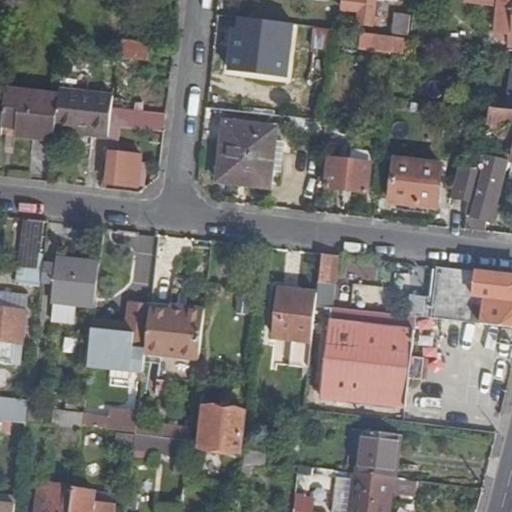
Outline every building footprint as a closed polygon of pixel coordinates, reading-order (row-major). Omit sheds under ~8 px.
[(399,3),(399,0),(345,0),(344,11),(360,13),(359,25),(373,27),(377,0),(399,3)] [(396,37),(410,38),(412,38),(414,17),(398,16),(395,36),(396,37)] [(266,35),(268,22),(239,19),(232,72),(287,78),(290,58),(279,57),(274,56),(276,37),(266,35)] [(330,49),(332,28),(316,27),(315,48),(330,49)] [(374,50),(394,52),(396,37),(395,36),(376,34),(374,50)] [(396,37),(394,52),(407,54),(410,38),(396,37)] [(117,110),(143,112),(151,47),(125,45),(117,110)] [(56,135),(61,97),(7,91),(6,97),(1,136),(55,141),(56,135)] [(113,109),(114,103),(61,97),(56,135),(92,138),(92,142),(109,143),(111,125),(113,109)] [(164,132),(167,115),(143,112),(117,110),(113,109),(111,125),(119,126),(164,132)] [(511,111),(494,109),(488,133),(511,138),(511,111)] [(271,189),(273,171),(276,143),(278,130),(227,124),(220,182),(271,189)] [(116,155),(119,126),(111,125),(109,143),(108,155),(111,155),(108,185),(139,189),(143,158),(116,155)] [(276,143),(273,171),(280,172),(284,144),(276,143)] [(469,203),(468,216),(491,221),(494,208),(493,208),(505,160),(484,155),(479,169),(479,171),(484,173),(476,203),(469,203)] [(327,190),(367,196),(371,164),(331,159),(327,190)] [(391,204),(438,210),(443,168),(395,162),(391,204)] [(470,199),(479,171),(479,169),(463,164),(454,195),(470,199)] [(470,199),(469,203),(476,203),(484,173),(479,171),(470,199)] [(44,224),(29,222),(25,253),(40,255),(44,224)] [(338,257),(322,255),(317,295),(317,306),(332,308),(338,257)] [(351,275),(374,278),(377,260),(354,256),(351,275)] [(57,260),(57,266),(54,286),(52,303),(95,308),(99,265),(57,260)] [(57,266),(44,265),(42,284),(54,286),(57,266)] [(511,277),(437,269),(433,299),(409,296),(406,316),(511,328),(511,277)] [(354,299),(388,299),(387,286),(354,286),(354,299)] [(317,306),(317,295),(280,291),(274,339),(295,341),(294,351),(291,351),(289,367),(309,369),(310,359),(317,306)] [(0,293),(0,296),(0,308),(26,311),(28,296),(0,293)] [(184,315),(185,308),(171,307),(170,314),(184,315)] [(0,308),(0,363),(13,365),(16,344),(22,345),(26,311),(0,308)] [(199,360),(206,310),(185,308),(184,315),(170,314),(150,312),(146,352),(145,354),(199,360)] [(321,398),(406,407),(409,380),(421,381),(423,359),(411,358),(414,332),(330,323),(321,398)] [(135,334),(92,331),(88,367),(112,370),(130,373),(143,374),(145,354),(146,352),(133,350),(135,334)] [(130,373),(112,370),(111,379),(129,381),(130,373)] [(45,395),(30,393),(26,423),(41,424),(45,395)] [(26,404),(0,400),(0,418),(24,421),(26,404)] [(119,434),(136,435),(137,423),(140,402),(125,400),(124,413),(122,413),(119,434)] [(238,481),(246,413),(204,408),(200,449),(219,452),(217,478),(238,481)] [(66,427),(81,429),(83,415),(68,413),(66,427)] [(0,419),(0,493),(3,494),(6,494),(9,461),(0,460),(0,433),(25,436),(26,423),(0,419)] [(158,426),(137,423),(136,435),(156,438),(158,426)] [(158,426),(156,438),(163,438),(165,427),(158,426)] [(80,444),(81,429),(66,427),(65,442),(80,444)] [(358,474),(395,479),(401,435),(363,431),(358,474)] [(117,447),(134,449),(136,435),(119,434),(117,447)] [(168,452),(170,440),(156,438),(136,435),(134,449),(168,452)] [(266,450),(245,448),(243,464),(264,466),(266,450)] [(415,497),(417,481),(395,479),(358,474),(352,473),(346,511),(390,511),(393,495),(415,497)] [(38,511),(71,511),(74,490),(41,486),(38,511)] [(74,490),(71,511),(115,511),(116,508),(95,505),(97,493),(74,490)]
